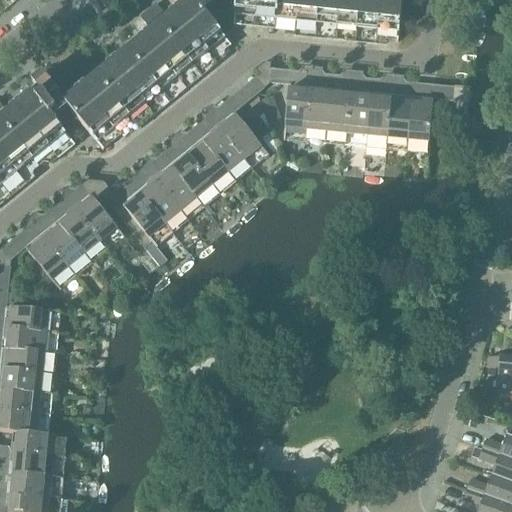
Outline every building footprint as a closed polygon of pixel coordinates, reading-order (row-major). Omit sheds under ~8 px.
[(192,0),(65,104),(90,135),(91,137),(219,32),(202,12),(216,0),(192,0)] [(236,0),(236,7),(400,24),(402,0),(236,0)] [(156,5),(140,18),(147,27),(163,13),(156,5)] [(243,13),(235,12),(234,27),(242,28),(243,13)] [(93,57),(77,70),(84,78),(100,65),(93,57)] [(43,75),(33,83),(27,88),(33,95),(0,121),(0,175),(59,127),(51,117),(57,113),(48,102),(58,94),(43,75)] [(284,137),(306,139),(311,89),(289,87),(284,137)] [(306,139),(326,141),(331,91),(311,89),(306,139)] [(326,141),(346,143),(351,93),(331,91),(326,141)] [(346,143),(366,145),(372,95),(351,93),(346,143)] [(366,145),(387,147),(392,97),(372,95),(366,145)] [(387,147),(407,149),(412,99),(392,97),(387,147)] [(412,99),(407,149),(429,151),(433,101),(412,99)] [(246,122),(261,140),(271,133),(255,114),(246,122)] [(234,115),(217,129),(249,167),(266,154),(234,115)] [(217,129),(202,142),(233,180),(249,167),(217,129)] [(46,145),(58,160),(59,161),(76,147),(63,131),(46,145)] [(202,142),(186,154),(218,193),(233,180),(202,142)] [(186,154),(170,167),(202,206),(218,193),(186,154)] [(170,167),(154,180),(186,219),(202,206),(170,167)] [(154,180),(138,193),(170,232),(186,219),(154,180)] [(170,232),(138,193),(122,207),(154,246),(170,232)] [(90,197),(74,211),(105,249),(122,236),(90,197)] [(74,211),(58,223),(90,262),(105,249),(74,211)] [(58,223),(42,236),(74,275),(90,262),(58,223)] [(74,275),(42,236),(26,250),(57,289),(74,275)] [(6,309),(4,330),(54,335),(56,314),(6,309)] [(4,330),(2,351),(52,356),(54,335),(4,330)] [(2,351),(0,371),(50,376),(52,356),(2,351)] [(497,394),(511,395),(511,360),(489,359),(488,369),(499,370),(497,394)] [(0,371),(0,372),(0,391),(48,396),(50,376),(0,371)] [(0,391),(0,411),(46,416),(48,396),(0,391)] [(0,433),(13,435),(13,434),(44,437),(46,416),(0,411),(0,433)] [(477,417),(467,414),(464,423),(475,426),(477,417)] [(486,441),(482,451),(511,461),(511,426),(503,447),(486,441)] [(13,434),(13,435),(11,455),(61,460),(63,438),(44,437),(13,434)] [(496,467),(492,477),(511,484),(511,461),(482,451),(479,461),(496,467)] [(11,455),(9,475),(59,480),(61,460),(11,455)] [(9,475),(7,495),(57,500),(59,480),(9,475)] [(471,481),(467,491),(511,508),(511,484),(492,477),(488,488),(471,481)] [(480,508),(478,511),(511,511),(511,508),(467,491),(463,501),(480,508)] [(55,511),(57,500),(7,495),(5,511),(55,511)]
